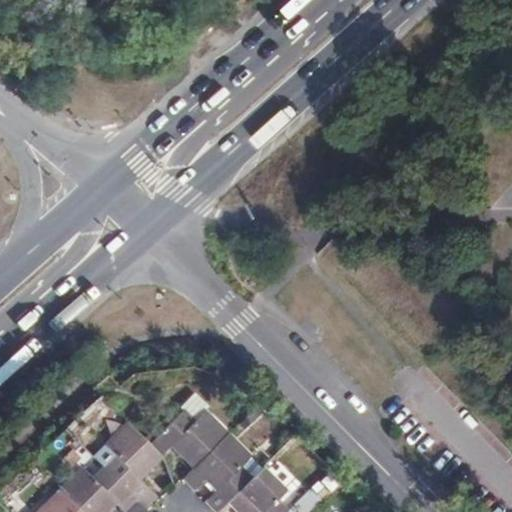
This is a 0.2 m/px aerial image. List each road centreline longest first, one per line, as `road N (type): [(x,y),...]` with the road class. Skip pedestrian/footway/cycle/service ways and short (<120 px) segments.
road 1 (residential): [(426,511),(181,263)]
road 2 (primary): [(167,208),(403,0)]
road 3 (primary): [(46,314),(51,285),(90,233),(105,185)]
road 4 (primary): [(0,121),(31,173),(23,256)]
road 5 (primary): [(210,92),(105,185)]
road 6 (unknown): [(511,485),(414,384)]
road 7 (primary): [(315,0),(210,92)]
road 8 (residential): [(0,97),(105,185)]
road 9 (primary): [(46,314),(145,227)]
road 10 (primary): [(210,92),(206,123),(177,165),(167,208)]
